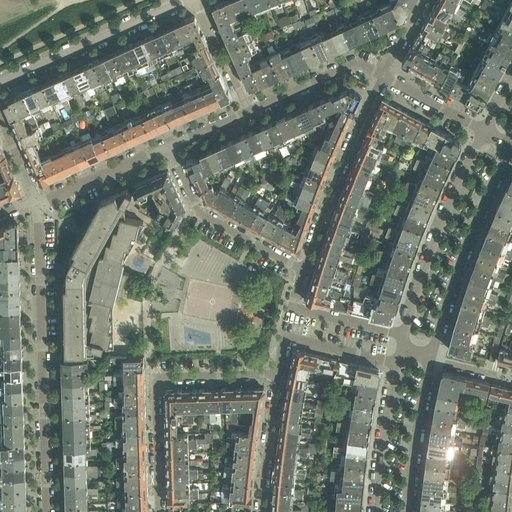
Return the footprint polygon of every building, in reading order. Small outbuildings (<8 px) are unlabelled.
[(235,0),(228,0),(224,2),(231,17),(233,22),(243,18),(235,0)] [(247,0),(235,0),(243,18),(253,14),(247,0)] [(247,0),(253,14),(263,10),(259,0),(247,0)] [(259,0),(263,10),(274,6),(271,0),(259,0)] [(392,0),(391,1),(400,21),(404,19),(413,3),(406,0),(392,0)] [(459,0),(458,0),(438,0),(438,1),(463,15),(466,10),(458,6),(458,7),(456,6),(459,0)] [(489,0),(484,0),(481,7),(497,13),(500,5),(489,0)] [(400,21),(391,1),(381,5),(390,26),(400,21)] [(432,11),(448,19),(452,14),(454,15),(453,16),(461,20),(463,15),(438,1),(435,6),(434,6),(432,8),(433,10),(432,11)] [(231,17),(224,2),(215,6),(215,7),(213,8),(213,7),(213,8),(219,22),(231,17)] [(381,5),(371,10),(380,30),(390,26),(381,5)] [(361,15),(370,35),(380,30),(371,10),(361,15)] [(427,20),(452,34),(455,30),(448,26),(447,26),(445,25),(448,19),(432,11),(432,12),(431,12),(429,15),(429,16),(427,20)] [(501,21),(511,27),(511,13),(507,11),(501,21)] [(290,18),(292,23),(293,22),(294,22),(300,20),(298,15),(290,18)] [(361,15),(351,19),(360,39),(370,35),(361,15)] [(194,43),(193,43),(195,48),(207,43),(203,35),(202,32),(202,33),(195,16),(194,16),(193,16),(184,20),(194,43)] [(287,16),(279,19),(282,26),(290,23),(287,16)] [(233,22),(231,17),(219,22),(226,38),(242,31),(241,27),(236,29),(233,22)] [(311,17),(304,21),(307,27),(314,24),(311,17)] [(294,22),(293,22),(296,29),(305,25),(303,20),(301,21),(301,19),(300,20),(294,22)] [(351,19),(341,24),(350,44),(360,39),(351,19)] [(184,20),(174,24),(184,47),(193,43),(194,43),(184,20)] [(452,34),(427,20),(425,25),(423,25),(422,28),(422,29),(422,30),(431,35),(437,39),(441,33),(443,34),(442,35),(450,39),(452,34)] [(495,32),(511,41),(511,27),(501,21),(495,32)] [(174,24),(164,29),(174,52),(184,47),(174,24)] [(331,28),(340,48),(350,44),(341,24),(331,28)] [(489,42),(510,54),(511,50),(511,41),(495,32),(485,26),(479,36),(489,42)] [(242,31),(226,38),(231,48),(253,38),(249,28),(242,31)] [(321,33),(330,53),(340,48),(331,28),(321,33)] [(164,29),(154,33),(164,56),(174,52),(164,29)] [(462,40),(466,43),(472,32),(467,29),(462,40)] [(431,35),(422,30),(420,33),(419,33),(413,43),(414,44),(412,48),(410,49),(409,51),(409,53),(408,53),(402,63),(404,64),(404,65),(406,66),(408,66),(412,69),(426,44),(429,37),(431,35)] [(275,37),(272,31),(263,35),(265,41),(275,37)] [(154,33),(144,38),(154,61),(164,56),(154,33)] [(311,37),(320,57),(330,53),(321,33),(311,37)] [(301,41),(310,62),(320,57),(311,37),(301,41)] [(429,37),(426,44),(431,47),(434,40),(429,37)] [(134,42),(144,65),(154,61),(144,38),(134,42)] [(258,48),(253,38),(231,48),(235,58),(250,52),(258,48)] [(310,62),(301,41),(291,46),(300,67),(300,66),(310,62)] [(134,42),(124,47),(134,70),(144,65),(134,42)] [(483,52),(484,53),(504,64),(510,54),(489,42),(483,52)] [(209,48),(207,43),(195,48),(198,53),(192,56),(197,67),(198,66),(214,59),(211,52),(210,48),(209,48)] [(421,73),(422,74),(431,58),(425,55),(426,53),(427,53),(431,47),(426,44),(412,69),(417,71),(417,72),(419,74),(421,73)] [(300,67),(291,46),(281,51),(290,71),(299,67),(300,67),(301,67),(300,66),(300,67)] [(114,52),(124,74),(134,70),(124,47),(114,52)] [(271,55),(280,75),(290,71),(281,51),(271,55)] [(114,52),(104,56),(114,78),(115,79),(124,74),(114,52)] [(235,58),(240,69),(251,64),(248,57),(252,56),(250,52),(235,58)] [(427,77),(431,79),(445,54),(442,53),(440,52),(436,58),(437,59),(436,61),(431,58),(422,74),(423,74),(423,76),(426,77),(427,77)] [(484,58),(480,65),(498,75),(504,64),(484,53),(482,57),(484,58)] [(445,54),(431,79),(436,81),(436,83),(438,84),(440,84),(441,84),(450,68),(444,65),(445,63),(446,64),(450,57),(445,55),(445,54)] [(261,60),(270,80),(280,75),(271,55),(261,60)] [(94,61),(104,83),(114,78),(104,56),(94,61)] [(203,72),(204,75),(219,69),(217,65),(217,66),(214,59),(198,66),(201,73),(203,72)] [(251,64),(260,85),(270,80),(261,60),(251,64)] [(84,65),(94,86),(94,87),(104,83),(94,61),(84,65)] [(251,64),(240,69),(249,89),(250,89),(250,88),(252,88),(260,85),(251,64)] [(452,64),(450,68),(441,84),(440,85),(450,90),(456,78),(461,70),(452,64)] [(84,65),(74,70),(87,99),(91,97),(89,91),(88,91),(87,89),(94,86),(84,65)] [(475,70),(473,74),(493,85),(498,75),(480,65),(477,71),(475,70)] [(171,72),(173,76),(183,72),(181,66),(171,70),(171,72)] [(219,69),(204,75),(206,78),(210,77),(215,89),(225,84),(220,73),(221,73),(219,69)] [(74,70),(64,74),(73,95),(80,92),(81,95),(80,95),(83,101),(87,99),(74,70)] [(187,79),(194,76),(191,70),(184,73),(187,79)] [(173,76),(171,72),(161,76),(163,80),(173,76)] [(184,72),(175,76),(177,81),(186,77),(184,72)] [(54,79),(67,108),(71,106),(69,100),(68,101),(67,98),(73,95),(64,74),(54,79)] [(473,78),(469,85),(487,95),(493,85),(473,74),(471,77),(473,78)] [(208,84),(202,86),(211,107),(217,104),(218,104),(222,102),(215,89),(210,77),(206,78),(208,84)] [(469,85),(456,78),(450,90),(478,106),(479,105),(481,107),(487,95),(469,85)] [(44,83),(53,104),(60,101),(61,104),(60,104),(63,110),(67,108),(54,79),(44,83)] [(140,84),(143,90),(150,86),(147,81),(140,84)] [(53,104),(44,83),(34,88),(46,114),(47,117),(51,115),(48,109),(48,110),(47,107),(53,104)] [(193,83),(189,84),(201,111),(205,110),(205,109),(211,107),(202,86),(196,89),(193,83)] [(130,86),(133,93),(138,91),(135,84),(130,86)] [(182,96),(191,116),(197,113),(198,113),(201,111),(189,84),(185,86),(188,93),(182,96)] [(215,89),(222,102),(223,102),(223,101),(230,99),(229,98),(230,96),(230,95),(225,84),(215,89)] [(24,92),(33,113),(39,111),(42,116),(46,114),(34,88),(24,92)] [(120,92),(123,99),(131,95),(128,88),(120,92)] [(318,102),(323,114),(340,106),(344,108),(353,92),(348,90),(347,90),(347,89),(340,92),(341,93),(335,96),(335,94),(318,102)] [(31,124),(33,129),(39,126),(33,113),(24,92),(14,97),(27,125),(31,124)] [(169,93),(181,120),(185,119),(185,118),(191,116),(182,96),(176,98),(173,92),(169,93)] [(344,108),(337,122),(348,127),(351,119),(360,103),(359,102),(361,96),(353,92),(344,108)] [(162,105),(171,124),(177,122),(181,120),(169,93),(165,95),(168,102),(162,105)] [(27,125),(14,97),(9,99),(6,101),(5,102),(6,103),(5,104),(14,125),(19,135),(33,129),(31,124),(27,125)] [(374,117),(365,137),(376,143),(378,139),(377,138),(379,133),(393,105),(385,100),(385,101),(383,102),(382,101),(374,117)] [(307,107),(315,125),(326,120),(323,114),(318,102),(307,107)] [(171,124),(162,105),(152,109),(161,129),(171,125),(171,124)] [(393,131),(403,110),(393,105),(379,133),(384,135),(387,129),(393,131)] [(315,125),(307,107),(297,111),(306,132),(316,128),(315,125)] [(142,114),(151,134),(161,129),(152,109),(142,114)] [(403,110),(393,131),(392,132),(397,134),(394,140),(399,142),(412,115),(403,110)] [(287,116),(297,137),(306,132),(297,111),(287,116)] [(74,122),(82,119),(79,114),(71,117),(72,118),(74,122)] [(132,118),(141,138),(151,134),(142,114),(132,118)] [(412,115),(399,142),(404,144),(406,139),(412,141),(412,140),(422,120),(412,115)] [(277,121),(287,143),(291,142),(290,140),(297,137),(287,116),(277,121)] [(62,123),(64,127),(74,122),(72,118),(62,123)] [(141,138),(132,118),(122,123),(131,143),(141,138)] [(422,120),(412,140),(423,145),(432,126),(422,120)] [(51,124),(54,131),(60,128),(57,121),(51,124)] [(287,143),(277,121),(267,125),(277,146),(283,143),(284,145),(287,143)] [(337,122),(330,137),(341,142),(345,134),(348,127),(337,122)] [(122,123),(112,127),(121,148),(125,146),(131,143),(131,144),(132,143),(131,143),(122,123)] [(257,130),(267,153),(271,151),(270,149),(277,146),(267,125),(257,130)] [(19,135),(23,145),(34,140),(43,136),(39,126),(33,129),(19,135)] [(429,142),(456,155),(461,145),(460,142),(460,141),(432,126),(423,145),(426,147),(429,142)] [(102,132),(111,152),(117,149),(118,149),(121,148),(112,127),(102,132)] [(111,152),(102,132),(96,134),(94,130),(90,132),(92,137),(92,136),(101,156),(105,155),(111,152)] [(257,130),(246,134),(256,155),(263,152),(264,154),(267,153),(257,130)] [(246,134),(237,139),(247,162),(251,160),(250,158),(256,155),(246,134)] [(341,142),(330,137),(326,135),(321,147),(336,153),(341,142)] [(82,141),(91,161),(97,158),(101,156),(92,136),(92,137),(82,141)] [(364,143),(362,147),(388,160),(390,156),(381,152),(384,147),(376,143),(365,137),(366,138),(364,139),(363,141),(364,143)] [(227,143),(235,163),(236,162),(236,164),(243,161),(244,163),(247,162),(237,139),(227,143)] [(31,162),(32,163),(42,159),(34,140),(23,145),(31,162)] [(72,145),(81,166),(85,164),(91,161),(82,141),(72,145)] [(429,142),(426,147),(432,149),(429,156),(451,166),(456,155),(429,142)] [(227,143),(217,148),(225,167),(235,163),(227,143)] [(336,153),(321,147),(313,143),(312,146),(316,148),(313,154),(332,162),(332,161),(333,161),(336,153)] [(72,145),(62,150),(71,170),(77,167),(81,166),(72,145)] [(357,157),(375,165),(378,159),(382,161),(382,162),(386,164),(388,160),(362,147),(360,151),(359,152),(357,155),(358,156),(357,157)] [(206,152),(215,172),(225,167),(217,148),(206,152)] [(52,154),(61,174),(71,170),(62,150),(52,154)] [(201,156),(197,158),(207,180),(210,178),(208,175),(215,172),(206,152),(200,155),(201,156)] [(42,159),(51,179),(61,174),(52,154),(42,159)] [(332,162),(313,154),(311,160),(306,159),(307,158),(302,156),(300,160),(328,171),(330,167),(331,166),(332,163),(332,162)] [(0,170),(3,169),(6,175),(7,178),(14,174),(6,157),(6,156),(0,158),(0,170)] [(415,163),(446,177),(451,166),(429,156),(426,163),(417,159),(415,163)] [(305,173),(324,180),(325,180),(326,179),(327,177),(326,175),(328,171),(300,160),(292,157),(290,162),(298,165),(298,164),(303,166),(304,165),(308,167),(305,173)] [(353,166),(380,178),(381,174),(377,172),(377,173),(373,171),(375,165),(357,157),(356,158),(355,161),(355,162),(353,166)] [(212,184),(210,178),(207,180),(197,158),(194,160),(193,158),(187,161),(188,162),(187,163),(190,170),(191,170),(194,177),(194,179),(195,182),(197,183),(200,189),(212,184)] [(42,159),(32,163),(40,182),(43,183),(49,180),(51,179),(42,159)] [(446,177),(415,163),(413,167),(422,172),(419,178),(441,188),(445,180),(446,177)] [(349,176),(367,184),(370,178),(374,179),(374,180),(378,182),(380,178),(353,166),(351,171),(350,172),(349,174),(349,176)] [(148,179),(152,187),(153,189),(173,180),(168,170),(148,179)] [(292,179),(321,190),(322,185),(323,185),(324,182),(324,181),(324,180),(305,173),(303,179),(299,178),(299,177),(293,175),(292,179)] [(7,178),(6,175),(2,176),(12,197),(21,193),(22,190),(14,174),(7,178)] [(0,177),(0,196),(2,201),(12,197),(2,176),(0,177)] [(367,184),(349,176),(349,177),(347,178),(346,180),(347,182),(345,186),(372,197),(373,193),(369,192),(365,190),(367,184)] [(220,209),(221,210),(229,194),(224,191),(231,180),(226,177),(223,183),(219,189),(210,205),(219,210),(220,209)] [(298,192),(317,199),(317,198),(318,198),(319,195),(319,194),(321,190),(292,179),(287,177),(285,181),(290,183),(296,185),(296,184),(301,186),(298,192)] [(405,185),(437,199),(441,188),(419,178),(416,185),(407,181),(405,185)] [(152,187),(148,179),(136,184),(136,186),(133,188),(138,200),(146,196),(147,195),(148,194),(146,190),(152,187)] [(178,191),(173,180),(153,189),(158,200),(178,191)] [(215,189),(212,184),(200,189),(201,191),(200,193),(202,196),(203,197),(204,199),(204,200),(205,202),(210,205),(219,189),(217,188),(215,189)] [(222,211),(229,216),(245,188),(240,185),(234,197),(229,194),(221,210),(222,211)] [(412,194),(410,201),(432,210),(437,199),(405,185),(403,190),(412,194)] [(341,196),(360,203),(362,197),(366,199),(366,200),(370,201),(372,197),(345,186),(343,190),(342,191),(341,194),(341,195),(341,196)] [(511,189),(508,188),(507,187),(502,198),(511,202),(511,189)] [(245,188),(229,216),(238,220),(239,220),(240,220),(249,204),(244,202),(250,191),(245,188)] [(125,260),(124,260),(145,222),(144,222),(143,221),(125,217),(126,216),(126,215),(126,214),(126,213),(125,212),(125,211),(124,210),(124,209),(132,194),(127,191),(129,189),(101,201),(98,206),(73,251),(70,257),(73,258),(70,263),(69,266),(68,268),(68,271),(67,272),(67,274),(67,280),(64,280),(66,353),(95,353),(96,347),(103,349),(104,344),(113,346),(114,346),(114,302),(115,303),(117,293),(123,294),(123,295),(124,295),(124,292),(124,290),(124,288),(124,286),(125,283),(125,280),(126,278),(127,276),(128,274),(130,272),(129,272),(123,270),(125,260)] [(161,208),(180,218),(186,209),(178,191),(158,200),(161,208)] [(285,198),(295,202),(314,209),(317,201),(317,200),(317,199),(298,192),(296,198),(292,197),(292,196),(286,194),(285,198)] [(151,207),(146,196),(138,200),(141,206),(138,210),(147,215),(151,207)] [(249,204),(240,220),(241,221),(241,222),(249,226),(264,199),(260,196),(253,207),(249,204)] [(360,203),(341,196),(341,197),(339,197),(339,200),(339,202),(337,206),(365,216),(366,213),(357,209),(360,203)] [(497,210),(511,216),(511,202),(502,198),(497,210)] [(264,199),(249,226),(257,231),(258,231),(259,231),(268,215),(263,213),(270,202),(264,199)] [(396,208),(428,220),(432,210),(410,201),(407,207),(398,204),(396,208)] [(300,214),(298,218),(302,220),(301,223),(308,226),(310,218),(311,218),(314,209),(295,202),(294,206),(302,209),(300,214)] [(334,216),(352,223),(355,217),(359,218),(359,219),(363,220),(365,216),(337,206),(336,210),(335,211),(334,214),(334,216)] [(160,209),(151,207),(147,215),(155,219),(160,209)] [(260,233),(268,237),(283,209),(279,207),(273,218),(268,215),(259,231),(260,232),(260,233)] [(161,208),(160,209),(155,219),(159,221),(174,229),(180,218),(161,208)] [(428,220),(396,208),(394,213),(403,217),(401,223),(423,232),(428,220)] [(283,209),(268,237),(276,242),(277,242),(278,242),(287,226),(282,223),(289,212),(283,209)] [(370,218),(375,220),(378,211),(373,209),(370,218)] [(511,228),(511,216),(497,210),(493,221),(511,228)] [(332,221),(330,226),(358,236),(359,232),(355,230),(354,231),(350,229),(352,223),(334,216),(334,217),(332,217),(332,220),(332,221)] [(287,226),(278,242),(279,243),(280,244),(287,248),(301,223),(302,220),(298,218),(292,229),(287,226)] [(511,228),(493,221),(488,232),(510,241),(511,236),(511,228)] [(0,244),(19,244),(19,223),(18,224),(15,222),(0,228),(0,244)] [(301,223),(287,248),(296,253),(297,252),(299,254),(302,246),(301,246),(302,244),(303,243),(304,240),(303,238),(305,232),(307,231),(308,228),(307,227),(308,226),(301,223)] [(387,231),(419,243),(423,232),(401,223),(398,230),(389,226),(387,231)] [(327,236),(344,242),(345,243),(348,236),(356,240),(358,236),(330,226),(329,231),(328,231),(327,234),(327,235),(327,236)] [(395,239),(392,246),(415,254),(419,243),(387,231),(385,236),(395,239)] [(488,232),(484,243),(511,254),(511,249),(507,248),(510,241),(488,232)] [(323,246),(353,257),(355,252),(342,247),(344,242),(327,236),(326,237),(325,238),(324,241),(325,242),(324,246),(323,246)] [(479,255),(501,263),(504,257),(510,260),(511,255),(511,254),(484,243),(479,255)] [(0,255),(20,255),(19,244),(0,244),(0,255)] [(320,256),(320,257),(338,263),(339,258),(351,262),(353,257),(323,246),(323,247),(322,251),(321,252),(320,255),(320,256)] [(379,254),(411,265),(415,254),(392,246),(390,253),(380,249),(379,254)] [(387,262),(384,269),(408,276),(411,265),(379,254),(377,259),(387,262)] [(20,255),(0,255),(0,266),(20,266),(20,255)] [(475,266),(504,277),(506,273),(499,270),(501,263),(479,255),(475,266)] [(318,263),(317,267),(347,278),(348,273),(336,269),(338,263),(320,257),(320,258),(319,258),(318,262),(318,263)] [(356,273),(361,274),(365,263),(360,261),(356,273)] [(0,266),(0,277),(20,277),(20,266),(0,266)] [(471,278),(493,286),(495,279),(502,282),(504,277),(475,266),(471,278)] [(313,278),(331,284),(332,279),(345,283),(351,285),(353,280),(346,278),(347,278),(317,267),(316,267),(316,268),(315,272),(314,273),(313,276),(314,277),(313,278)] [(373,273),(371,278),(404,288),(408,276),(384,269),(382,276),(373,273)] [(363,275),(361,274),(356,273),(352,285),(359,287),(363,275)] [(0,277),(0,288),(20,288),(20,277),(0,277)] [(309,288),(310,289),(340,299),(341,296),(341,294),(329,290),(331,284),(313,278),(313,279),(312,280),(311,283),(312,284),(310,288),(309,288)] [(377,292),(380,293),(400,299),(400,298),(401,297),(404,288),(371,278),(370,282),(379,285),(377,292)] [(467,289),(496,299),(498,295),(491,292),(493,286),(471,278),(467,289)] [(20,288),(0,288),(0,299),(21,299),(20,288)] [(351,298),(341,296),(340,299),(310,289),(309,292),(308,292),(307,298),(308,298),(309,301),(309,302),(317,304),(348,311),(348,310),(351,312),(353,304),(350,303),(351,298)] [(463,301),(486,308),(488,301),(495,304),(496,299),(467,289),(463,301)] [(364,301),(396,310),(398,305),(399,305),(400,301),(399,300),(400,299),(380,293),(378,299),(366,295),(364,301)] [(21,299),(0,299),(0,310),(21,310),(21,299)] [(354,299),(353,304),(351,312),(391,322),(394,320),(396,313),(395,313),(396,310),(364,301),(363,302),(354,299)] [(463,301),(460,312),(490,321),(496,323),(497,320),(491,318),(491,317),(484,315),(486,308),(463,301)] [(0,310),(0,321),(21,321),(21,310),(0,310)] [(456,324),(474,329),(479,331),(481,324),(488,326),(490,321),(460,312),(456,324)] [(21,321),(0,321),(0,332),(22,332),(21,321)] [(474,329),(456,324),(455,324),(449,348),(449,349),(473,355),(477,341),(472,340),(474,329)] [(22,332),(0,332),(0,343),(22,343),(22,332)] [(490,359),(495,360),(500,342),(494,341),(490,359)] [(22,354),(22,343),(0,343),(0,344),(0,355),(22,354)] [(511,350),(508,349),(501,348),(498,361),(511,364),(511,350)] [(323,367),(323,370),(334,372),(335,368),(336,368),(338,360),(305,352),(297,350),(297,351),(294,352),(292,358),(293,358),(292,362),(323,367)] [(23,365),(22,354),(0,355),(1,365),(23,365)] [(123,361),(123,368),(144,368),(144,357),(144,356),(126,357),(114,357),(107,357),(107,362),(123,361)] [(62,359),(63,370),(89,369),(88,358),(79,358),(62,359)] [(345,376),(378,383),(379,380),(380,379),(381,373),(379,370),(338,360),(336,368),(337,368),(336,373),(345,375),(345,376)] [(290,373),(309,376),(309,370),(323,372),(323,370),(323,367),(292,362),(291,362),(292,363),(291,367),(290,368),(290,371),(290,372),(290,373)] [(1,365),(1,377),(23,376),(23,365),(1,365)] [(115,375),(115,379),(144,378),(144,373),(145,372),(145,370),(144,369),(144,368),(123,368),(123,374),(115,375)] [(89,369),(63,370),(63,381),(89,381),(89,369)] [(323,372),(322,378),(329,379),(330,379),(334,372),(323,370),(323,372)] [(287,383),(327,390),(328,384),(308,381),(309,376),(290,373),(290,374),(289,374),(288,378),(289,379),(288,383),(287,383)] [(442,374),(439,392),(458,396),(460,386),(463,387),(466,378),(445,373),(442,374)] [(1,377),(1,388),(23,387),(23,376),(1,377)] [(358,384),(356,390),(376,394),(376,393),(377,392),(378,389),(377,388),(378,383),(345,376),(344,381),(358,384)] [(123,383),(123,390),(145,390),(144,388),(145,388),(145,385),(144,383),(144,378),(115,379),(115,384),(123,383)] [(466,378),(463,387),(476,390),(474,400),(485,402),(490,383),(480,381),(466,378)] [(89,392),(89,381),(63,381),(63,393),(89,392)] [(286,394),(286,395),(305,397),(306,392),(322,395),(321,400),(326,400),(327,390),(287,383),(287,384),(288,384),(287,389),(286,389),(286,393),(286,394)] [(502,397),(505,387),(491,384),(489,397),(498,400),(499,396),(502,397)] [(1,388),(2,399),(23,398),(23,387),(1,388)] [(255,412),(254,388),(248,388),(247,387),(244,388),(243,389),(242,389),(243,407),(248,407),(249,420),(251,420),(252,420),(255,412)] [(506,408),(511,408),(511,388),(505,387),(502,397),(508,398),(506,408)] [(210,390),(210,421),(216,421),(215,408),(221,408),(221,389),(219,389),(219,388),(215,388),(214,389),(210,390)] [(222,389),(221,389),(221,408),(226,408),(227,421),(232,421),(231,389),(226,389),(225,388),(222,388),(222,389)] [(237,389),(231,389),(232,421),(238,420),(237,407),(243,407),(242,389),(241,388),(238,388),(237,389)] [(255,412),(262,413),(263,408),(266,390),(264,388),(254,388),(255,412)] [(188,422),(187,389),(187,390),(183,390),(181,389),(178,390),(177,390),(176,390),(177,409),(182,409),(182,422),(188,422)] [(187,389),(188,422),(193,422),(193,409),(199,409),(198,390),(197,390),(197,389),(193,389),(192,390),(188,390),(188,389),(187,389)] [(198,390),(199,409),(204,408),(204,421),(210,421),(210,390),(205,390),(203,389),(200,389),(200,390),(198,390)] [(145,390),(123,390),(124,396),(106,397),(106,401),(115,401),(145,400),(145,396),(146,395),(145,392),(145,391),(145,390)] [(165,393),(165,410),(177,409),(176,390),(173,391),(172,390),(168,390),(165,393)] [(342,395),(341,400),(374,406),(375,401),(376,400),(377,397),(376,395),(376,394),(356,390),(353,390),(352,397),(342,395)] [(90,403),(89,392),(63,393),(64,404),(90,403)] [(439,392),(436,404),(460,409),(461,402),(469,404),(470,399),(458,396),(439,392)] [(285,400),(284,405),(316,410),(317,405),(304,403),(305,397),(286,395),(286,396),(285,396),(284,400),(285,400)] [(0,409),(24,409),(23,398),(2,399),(0,398),(0,409)] [(145,405),(145,400),(115,401),(116,406),(124,405),(124,411),(145,410),(146,408),(146,406),(145,405)] [(349,414),(372,418),(372,417),(373,415),(374,412),(373,411),(374,406),(341,400),(340,405),(350,407),(349,414)] [(64,404),(64,415),(90,414),(90,403),(64,404)] [(434,416),(466,422),(466,418),(458,416),(460,409),(436,404),(435,409),(434,416)] [(283,415),(282,416),(301,419),(302,414),(323,417),(324,411),(316,410),(284,405),(284,408),(283,410),(282,411),(282,414),(283,415)] [(511,408),(506,408),(504,408),(503,414),(500,414),(500,418),(511,419),(511,408)] [(0,420),(24,420),(24,409),(0,409),(0,420)] [(177,409),(165,410),(166,434),(177,433),(177,409)] [(145,410),(124,411),(124,417),(116,417),(116,421),(145,420),(145,416),(146,414),(146,412),(145,410)] [(251,420),(249,431),(259,432),(262,413),(255,412),(252,420),(251,420)] [(64,415),(64,426),(90,425),(90,414),(64,415)] [(372,418),(349,414),(348,421),(338,420),(338,425),(370,430),(371,425),(372,423),(372,420),(372,419),(372,418)] [(301,419),(282,416),(282,417),(281,418),(281,421),(282,422),(281,427),(311,431),(312,427),(306,426),(306,427),(302,426),(303,419),(301,419)] [(466,422),(434,416),(432,428),(456,432),(457,425),(465,426),(466,422)] [(501,428),(511,428),(511,419),(500,418),(499,421),(502,421),(501,428)] [(24,431),(24,420),(0,420),(0,429),(0,432),(24,431)] [(124,426),(124,431),(146,430),(146,429),(146,426),(145,425),(145,420),(116,421),(116,426),(124,426)] [(64,426),(64,437),(91,436),(90,425),(64,426)] [(345,439),(368,442),(368,441),(369,439),(370,436),(369,434),(370,430),(338,425),(337,430),(346,431),(345,439)] [(279,437),(300,440),(301,433),(306,434),(305,435),(310,436),(311,431),(281,427),(280,431),(279,432),(279,435),(280,436),(279,437)] [(430,440),(462,445),(463,440),(454,439),(456,432),(432,428),(430,440)] [(496,437),(511,439),(511,428),(501,428),(500,434),(497,434),(496,437)] [(259,432),(249,431),(244,430),(237,429),(237,437),(228,437),(227,441),(258,444),(259,434),(259,432)] [(117,437),(117,441),(146,440),(146,436),(147,435),(146,432),(145,431),(146,430),(124,431),(125,436),(117,437)] [(24,431),(0,432),(0,443),(25,442),(24,431)] [(166,434),(167,444),(197,443),(197,438),(188,439),(188,433),(177,433),(166,434)] [(91,436),(64,437),(65,448),(91,447),(91,436)] [(278,447),(308,452),(309,448),(304,447),(304,448),(299,447),(300,440),(279,437),(279,438),(279,439),(278,442),(279,443),(278,447)] [(498,448),(511,449),(511,439),(496,437),(496,441),(498,441),(498,448)] [(368,442),(345,439),(344,446),(334,445),(334,449),(368,454),(369,444),(368,443),(368,442)] [(146,440),(117,441),(117,446),(125,445),(125,451),(146,450),(147,449),(147,446),(146,445),(146,440)] [(430,440),(428,451),(452,455),(453,448),(462,449),(462,445),(430,440)] [(235,452),(257,453),(258,444),(227,441),(227,445),(236,446),(235,452)] [(0,454),(25,453),(25,442),(0,443),(0,442),(0,454)] [(197,447),(197,443),(167,444),(167,454),(189,453),(189,448),(197,447)] [(91,447),(65,448),(65,459),(84,459),(84,453),(97,453),(97,447),(91,447)] [(277,457),(277,458),(298,461),(298,454),(303,455),(303,456),(308,456),(308,452),(278,447),(278,452),(277,453),(276,456),(277,457)] [(493,453),(493,457),(511,459),(511,449),(498,448),(497,454),(493,453)] [(342,463),(366,465),(368,454),(334,449),(333,454),(340,455),(340,462),(342,463)] [(146,450),(125,451),(125,456),(117,457),(117,461),(146,460),(146,456),(147,455),(147,452),(146,450)] [(428,451),(427,463),(459,468),(460,463),(451,462),(452,455),(428,451)] [(234,462),(256,463),(257,453),(235,452),(234,458),(226,457),(225,461),(234,462)] [(25,453),(0,454),(0,465),(25,464),(25,453)] [(167,454),(167,464),(189,463),(197,463),(197,459),(189,459),(189,453),(167,454)] [(496,461),(495,467),(511,469),(511,459),(493,457),(493,461),(496,461)] [(276,464),(276,468),(306,472),(306,469),(302,468),(302,469),(297,468),(298,461),(277,458),(276,460),(276,462),(276,464)] [(65,459),(65,470),(97,469),(97,464),(84,465),(84,459),(65,459)] [(147,465),(146,460),(117,461),(117,466),(125,465),(125,471),(147,470),(148,469),(147,466),(147,465)] [(225,467),(224,471),(254,473),(255,470),(256,463),(234,462),(233,467),(225,467)] [(189,463),(167,464),(167,474),(198,473),(198,468),(189,469),(189,463)] [(331,474),(365,478),(366,465),(342,463),(341,471),(331,470),(331,474)] [(425,475),(449,478),(450,471),(459,472),(459,468),(427,463),(425,475)] [(0,465),(0,476),(26,476),(25,464),(0,465)] [(491,473),(490,477),(511,479),(511,469),(495,467),(494,473),(491,473)] [(306,472),(276,468),(275,473),(274,474),(274,477),(275,478),(275,479),(295,482),(296,475),(301,476),(301,477),(305,477),(306,472)] [(65,470),(66,482),(85,481),(84,475),(97,475),(97,469),(65,470)] [(147,470),(125,471),(126,476),(117,476),(118,481),(147,480),(147,476),(148,475),(148,472),(147,471),(147,470)] [(254,473),(224,471),(224,475),(232,476),(232,482),(253,483),(254,473)] [(167,474),(168,484),(190,483),(190,478),(198,477),(198,473),(167,474)] [(339,488),(363,490),(365,478),(331,474),(324,473),(323,478),(330,479),(340,480),(339,488)] [(425,483),(424,487),(457,491),(457,486),(448,485),(449,478),(425,475),(425,483)] [(26,476),(0,476),(0,487),(26,487),(26,476)] [(511,479),(490,477),(490,481),(493,481),(492,487),(511,489),(511,479)] [(274,489),(303,493),(304,489),(300,489),(300,490),(294,489),(295,482),(275,479),(274,481),(273,483),(274,484),(274,489)] [(147,480),(118,481),(118,485),(126,485),(126,491),(147,490),(148,489),(148,486),(147,485),(147,480)] [(66,482),(66,493),(98,492),(97,486),(85,487),(85,481),(66,482)] [(223,487),(222,491),(253,493),(253,483),(232,482),(231,488),(223,487)] [(190,483),(168,484),(168,494),(198,493),(198,489),(190,489),(190,483)] [(0,487),(0,492),(0,499),(26,498),(26,487),(0,487)] [(337,499),(362,501),(363,490),(339,488),(338,487),(337,499)] [(423,499),(447,502),(448,495),(456,495),(457,491),(424,487),(423,499)] [(488,497),(511,499),(511,489),(492,487),(492,494),(489,494),(488,497)] [(273,499),(273,500),(293,503),(294,496),(299,497),(303,498),(303,493),(274,489),(273,494),(272,495),(272,497),(273,499)] [(118,496),(118,501),(148,500),(148,496),(148,495),(148,492),(147,491),(147,490),(126,491),(126,496),(118,496)] [(253,493),(222,491),(222,495),(230,496),(230,503),(252,504),(253,493)] [(66,493),(66,504),(85,503),(85,498),(98,498),(98,492),(66,493)] [(198,493),(168,494),(168,504),(190,503),(190,498),(199,498),(198,493)] [(490,508),(511,510),(511,509),(511,499),(488,497),(488,501),(491,501),(490,508)] [(0,499),(1,510),(27,509),(26,498),(0,499)] [(337,499),(336,511),(346,511),(361,511),(362,501),(337,499)] [(423,499),(422,511),(430,511),(454,511),(455,510),(446,509),(447,502),(423,499)] [(148,500),(118,501),(118,505),(126,505),(126,511),(148,510),(149,509),(149,506),(148,505),(148,500)] [(272,505),(272,509),(290,511),(301,511),(302,509),(298,509),(298,510),(292,509),(293,503),(273,500),(272,501),(271,504),(272,505)] [(85,503),(66,504),(66,511),(98,511),(98,509),(85,509),(85,503)]
